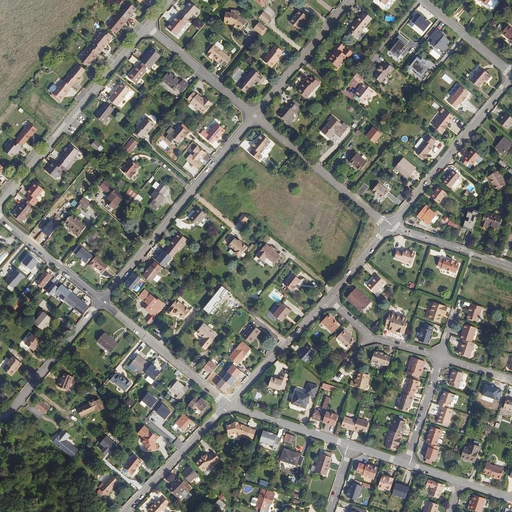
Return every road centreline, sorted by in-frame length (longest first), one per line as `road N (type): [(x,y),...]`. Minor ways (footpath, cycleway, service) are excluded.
road 1 (residential): [(102,301),(255,115)]
road 2 (residential): [(149,27),(0,207)]
road 3 (residential): [(389,225),(511,78)]
road 4 (residential): [(255,115),(389,225)]
road 5 (residential): [(102,301),(228,404)]
road 6 (residential): [(0,421),(12,417),(102,301)]
road 7 (residential): [(255,115),(350,0)]
road 8 (residential): [(125,511),(228,404)]
road 9 (residential): [(228,404),(328,299)]
road 10 (residential): [(149,27),(255,115)]
road 11 (residential): [(0,216),(102,301)]
road 12 (residential): [(351,445),(228,404)]
road 13 (residential): [(511,267),(389,225)]
